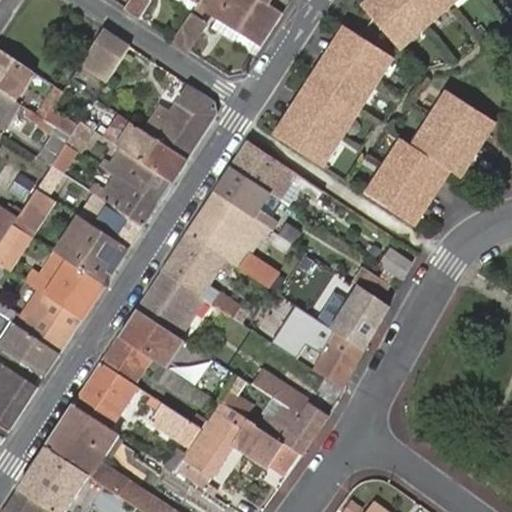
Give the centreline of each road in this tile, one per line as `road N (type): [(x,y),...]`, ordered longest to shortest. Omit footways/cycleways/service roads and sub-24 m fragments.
road 1 (residential): [(1,485),(246,103)]
road 2 (residential): [(355,432),(449,264),(470,238),(511,216)]
road 3 (residential): [(246,103),(86,0)]
road 4 (residential): [(355,432),(474,511)]
road 5 (residential): [(246,103),(318,0)]
